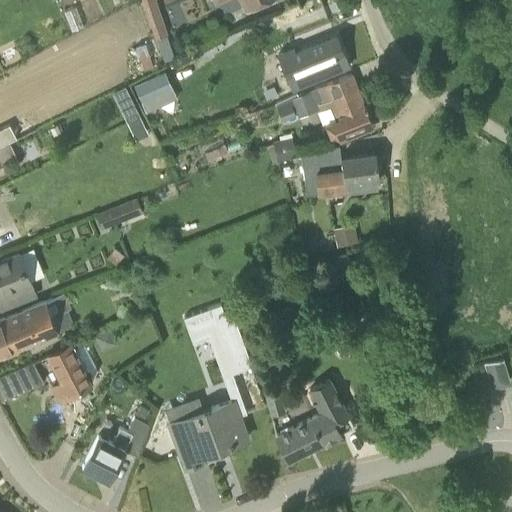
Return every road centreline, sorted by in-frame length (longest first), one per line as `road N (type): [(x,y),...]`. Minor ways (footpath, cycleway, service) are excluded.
road 1 (residential): [(243,511),(296,488),(470,446)]
road 2 (residential): [(511,138),(409,69),(374,0)]
